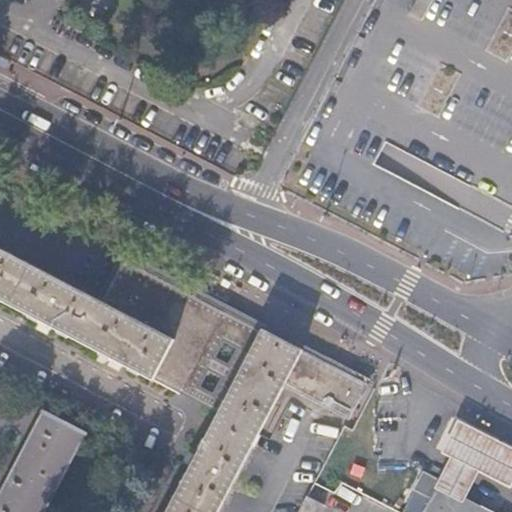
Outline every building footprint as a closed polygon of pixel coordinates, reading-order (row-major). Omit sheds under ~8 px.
[(432,0),(416,0),(410,12),(408,15),(421,22),(432,0)] [(0,297),(222,414),(169,511),(216,511),(284,385),(348,419),(366,385),(280,340),(125,258),(101,302),(31,265),(0,248),(0,297)] [(0,511),(43,511),(85,433),(44,412),(0,493),(0,511)] [(441,479),(423,511),(498,511),(499,511),(441,479)] [(321,511),(324,506),(307,497),(299,511),(321,511)]
